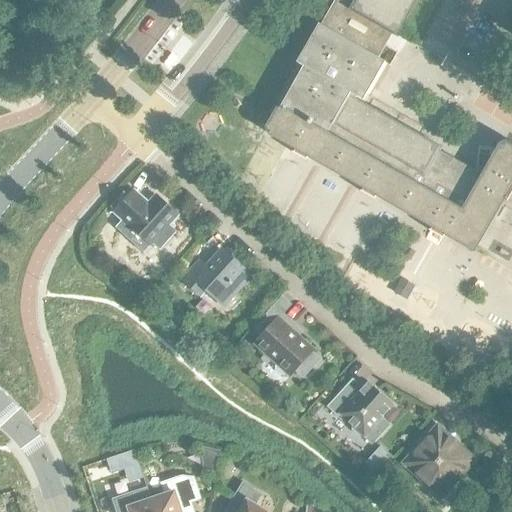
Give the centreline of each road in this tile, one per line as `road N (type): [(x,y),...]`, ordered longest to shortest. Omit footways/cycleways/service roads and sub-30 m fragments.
road 1 (residential): [(511,436),(396,376),(139,137)]
road 2 (residential): [(139,137),(245,0)]
road 3 (tertiary): [(91,102),(0,198)]
road 4 (tertiary): [(166,0),(91,102)]
road 5 (residential): [(59,511),(49,481),(0,408)]
